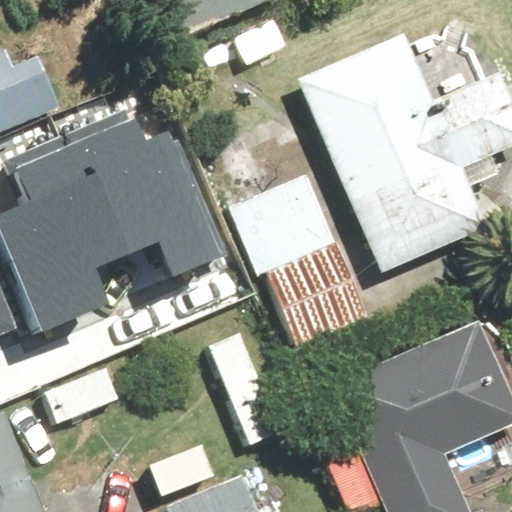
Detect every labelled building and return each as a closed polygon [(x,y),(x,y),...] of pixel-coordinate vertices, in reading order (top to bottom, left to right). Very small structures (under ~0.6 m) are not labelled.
[(154,0),(171,42),(277,0),(154,0)] [(399,26),(291,72),(372,263),(480,218),(459,169),(479,160),(475,151),(511,135),(511,102),(494,61),(426,89),(399,26)] [(0,136),(62,110),(37,50),(6,63),(0,48),(0,136)] [(0,220),(0,231),(37,327),(220,256),(171,131),(140,143),(121,95),(4,140),(31,208),(0,220)] [(305,178),(221,213),(256,295),(264,292),(289,351),(364,320),(305,178)] [(0,303),(0,328),(9,325),(0,303)] [(511,396),(475,310),(325,373),(384,511),(466,511),(439,447),(511,416),(511,396)] [(234,334),(199,349),(244,452),(278,437),(234,334)] [(101,367),(37,391),(52,430),(116,405),(101,367)] [(0,511),(37,511),(0,418),(0,511)] [(253,511),(239,475),(158,508),(159,511),(253,511)]
